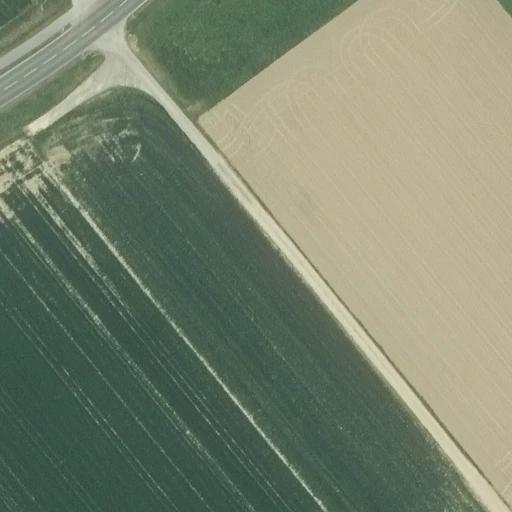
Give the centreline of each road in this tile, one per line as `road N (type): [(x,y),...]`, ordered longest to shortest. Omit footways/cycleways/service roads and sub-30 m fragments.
road 1 (track): [(99,18),(503,511)]
road 2 (tertiary): [(121,0),(0,83)]
